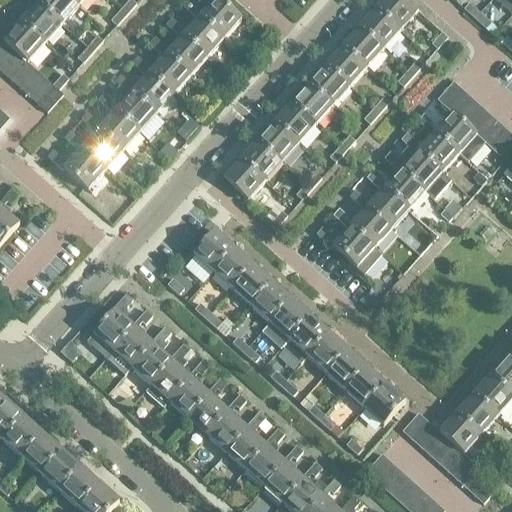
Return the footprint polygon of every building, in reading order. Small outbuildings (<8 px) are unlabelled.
[(69,0),(41,0),(37,5),(62,27),(79,8),(69,0)] [(216,0),(200,0),(194,8),(188,2),(182,9),(197,22),(199,20),(223,41),(241,22),(216,0)] [(402,0),(386,0),(377,12),(401,33),(418,14),(402,0)] [(126,17),(136,6),(130,1),(120,12),(126,17)] [(37,5),(21,24),(45,45),(62,27),(37,5)] [(475,21),(480,16),(469,6),(464,11),(475,21)] [(126,17),(120,12),(111,23),(116,28),(126,17)] [(377,12),(360,30),(384,52),(401,33),(377,12)] [(475,21),(486,31),(491,25),(480,16),(475,21)] [(166,27),(172,32),(178,26),(172,20),(166,27)] [(197,22),(182,39),(207,60),(223,41),(199,20),(197,22)] [(45,45),(21,24),(3,43),(10,49),(19,57),(28,65),(45,45)] [(360,30),(343,49),(367,71),(384,52),(360,30)] [(447,41),(447,40),(441,35),(431,46),(437,52),(447,41)] [(93,55),(103,44),(97,39),(87,50),(93,55)] [(149,46),(155,51),(161,45),(155,39),(149,46)] [(182,39),(165,58),(190,79),(207,60),(182,39)] [(511,54),(511,44),(506,39),(501,45),(511,54)] [(1,41),(0,42),(0,60),(10,49),(3,43),(1,41)] [(10,49),(0,60),(0,73),(3,75),(19,57),(10,49)] [(343,49),(326,68),(350,90),(367,71),(343,49)] [(93,55),(87,50),(77,60),(83,66),(93,55)] [(19,57),(3,75),(11,83),(28,65),(19,57)] [(165,58),(149,76),(173,98),(190,79),(165,58)] [(132,65),(138,71),(144,64),(138,59),(132,65)] [(423,68),(422,67),(417,62),(407,74),(413,79),(423,68)] [(37,73),(28,65),(11,83),(20,91),(37,73)] [(326,68),(309,87),(333,109),(350,90),(326,68)] [(37,73),(20,91),(29,99),(46,81),(37,73)] [(407,74),(398,84),(403,89),(413,79),(407,74)] [(53,87),(55,89),(59,93),(68,82),(62,76),(53,87)] [(149,76),(132,95),(156,117),(173,98),(149,76)] [(115,84),(121,89),(127,83),(121,78),(115,84)] [(46,81),(29,99),(38,107),(55,89),(53,87),(46,81)] [(447,110),(463,92),(454,84),(438,102),(447,110)] [(309,87),(292,106),(316,127),(333,109),(309,87)] [(55,89),(38,107),(46,114),(62,96),(59,93),(55,89)] [(472,100),(463,92),(447,110),(452,115),(456,118),(472,100)] [(132,95),(115,114),(139,136),(156,117),(132,95)] [(98,103),(104,108),(110,102),(104,96),(98,103)] [(389,105),(383,100),(373,111),(379,116),(389,105)] [(456,118),(465,126),(481,108),(472,100),(456,118)] [(292,106),(275,124),(300,146),(316,127),(292,106)] [(481,108),(465,126),(474,134),(490,116),(481,108)] [(373,111),(364,122),(370,127),(379,116),(373,111)] [(0,114),(0,131),(9,121),(0,114)] [(115,114),(98,133),(122,155),(139,136),(115,114)] [(81,122),(87,127),(93,120),(87,115),(81,122)] [(465,126),(456,118),(452,115),(435,134),(460,157),(468,165),(486,145),(483,142),(474,134),(465,126)] [(490,116),(474,134),(483,142),(499,124),(490,116)] [(418,124),(423,129),(429,123),(424,117),(418,124)] [(275,124),(258,143),(283,165),(300,146),(275,124)] [(499,124),(483,142),(486,145),(492,150),(508,132),(499,124)] [(511,135),(508,132),(492,150),(501,159),(511,146),(511,135)] [(98,133),(81,152),(105,174),(122,155),(98,133)] [(64,141),(70,146),(76,140),(70,134),(64,141)] [(460,157),(435,134),(418,153),(443,175),(460,157)] [(401,143),(407,148),(413,141),(407,136),(401,143)] [(345,154),(355,143),(349,138),(339,149),(345,154)] [(258,143),(241,162),(266,184),(283,165),(258,143)] [(339,149),(330,160),(336,165),(345,154),(339,149)] [(105,174),(81,152),(64,172),(88,193),(105,174)] [(47,160),(53,165),(59,158),(53,153),(47,160)] [(443,175),(418,153),(401,172),(426,194),(443,175)] [(384,161),(390,167),(396,160),(390,155),(384,161)] [(266,184),(241,162),(224,182),(248,203),(266,184)] [(426,194),(401,172),(384,191),(409,213),(426,194)] [(372,186),(378,179),(373,174),(366,181),(372,186)] [(311,192),(321,181),(316,175),(305,187),(311,192)] [(475,182),(482,188),(487,182),(480,176),(475,182)] [(305,187),(296,198),(302,203),(311,192),(305,187)] [(409,213),(384,191),(367,210),(392,232),(409,213)] [(11,207),(18,199),(11,193),(4,201),(11,207)] [(355,205),(361,198),(356,193),(350,199),(355,205)] [(0,248),(19,227),(0,210),(0,248)] [(392,232),(367,210),(350,229),(375,251),(392,232)] [(333,218),(339,224),(345,217),(339,212),(333,218)] [(277,230),(287,219),(281,214),(271,225),(277,230)] [(375,251),(350,229),(333,248),(358,270),(375,251)] [(316,237),(322,242),(328,236),(322,230),(316,237)] [(235,251),(216,234),(194,258),(213,276),(235,251)] [(235,251),(213,276),(232,292),(254,268),(235,251)] [(254,268),(232,292),(251,309),(273,285),(254,268)] [(173,281),(168,287),(179,297),(184,291),(173,281)] [(273,285),(251,309),(270,326),(292,302),(273,285)] [(127,296),(121,302),(128,308),(133,302),(127,296)] [(292,302),(270,326),(289,343),(311,319),(292,302)] [(206,322),(211,316),(200,306),(194,312),(206,322)] [(135,330),(115,313),(94,337),(113,355),(135,330)] [(146,313),(140,319),(147,325),(152,319),(146,313)] [(206,322),(216,331),(222,325),(211,316),(206,322)] [(311,319),(289,343),(308,360),(329,336),(311,319)] [(154,347),(135,330),(113,355),(132,371),(154,347)] [(164,330),(159,336),(166,342),(171,336),(164,330)] [(329,336),(308,360),(327,377),(348,353),(329,336)] [(244,356),(249,350),(237,339),(232,345),(244,356)] [(172,364),(154,347),(132,371),(151,388),(172,364)] [(183,347),(178,353),(185,359),(190,353),(183,347)] [(244,356),(254,365),(259,359),(249,350),(244,356)] [(348,353),(327,377),(345,394),(367,370),(348,353)] [(511,361),(508,359),(491,377),(511,395),(511,361)] [(191,381),(172,364),(151,388),(170,405),(191,381)] [(202,364),(197,370),(203,376),(209,370),(202,364)] [(367,370),(345,394),(364,411),(386,386),(367,370)] [(281,390),(287,384),(275,374),(270,380),(281,390)] [(511,395),(491,377),(475,396),(499,418),(511,402),(511,395)] [(210,398),(191,381),(170,405),(188,422),(210,398)] [(221,381),(216,387),(222,393),(228,387),(221,381)] [(281,390),(292,399),(297,393),(287,384),(281,390)] [(386,386),(364,411),(384,428),(405,404),(386,386)] [(475,396),(458,415),(482,437),(499,418),(475,396)] [(226,413),(210,398),(188,422),(207,439),(229,415),(226,413)] [(240,398),(226,413),(229,415),(207,439),(226,456),(248,432),(233,419),(246,404),(240,398)] [(5,403),(0,408),(0,442),(2,444),(24,420),(5,403)] [(319,424),(324,418),(313,407),(307,413),(319,424)] [(259,415),(254,421),(260,427),(266,421),(259,415)] [(419,415),(403,433),(412,442),(428,424),(419,415)] [(482,437),(458,415),(440,434),(446,440),(455,448),(464,456),(482,437)] [(319,424),(329,433),(335,427),(324,418),(319,424)] [(24,420),(2,444),(21,461),(43,437),(24,420)] [(428,424),(412,442),(421,450),(437,432),(428,424)] [(267,449),(248,432),(226,456),(245,473),(267,449)] [(278,432),(272,438),(279,444),(284,438),(278,432)] [(437,432),(421,450),(430,458),(446,440),(440,434),(437,432)] [(43,437),(21,461),(40,478),(62,454),(43,437)] [(446,440),(430,458),(439,466),(455,448),(446,440)] [(346,448),(357,458),(362,452),(351,442),(346,448)] [(455,448),(439,466),(448,474),(464,456),(455,448)] [(285,466),(267,449),(245,473),(264,490),(285,466)] [(296,449),(291,455),(298,461),(303,455),(296,449)] [(62,454),(40,478),(59,495),(80,471),(62,454)] [(383,456),(366,474),(375,483),(392,465),(383,456)] [(464,456),(448,474),(456,482),(473,464),(464,456)] [(473,464),(456,482),(465,490),(482,472),(473,464)] [(315,465),(310,471),(317,477),(322,471),(315,465)] [(392,465),(375,483),(384,491),(401,473),(392,465)] [(304,483),(285,466),(264,490),(283,507),(304,483)] [(489,478),(491,480),(495,484),(504,473),(499,468),(489,478)] [(80,471),(59,495),(78,511),(99,488),(80,471)] [(482,472),(465,490),(474,498),(491,480),(489,478),(482,472)] [(401,473),(384,491),(393,499),(410,481),(401,473)] [(491,480),(474,498),(484,506),(500,488),(495,484),(491,480)] [(410,481),(393,499),(402,507),(418,489),(410,481)] [(0,484),(0,491),(8,499),(13,493),(2,482),(0,484)] [(334,482),(329,488),(335,494),(341,488),(334,482)] [(312,511),(323,500),(304,483),(283,507),(288,511),(312,511)] [(99,488),(78,511),(77,511),(112,511),(119,505),(99,488)] [(418,489),(402,507),(407,511),(413,511),(427,497),(418,489)] [(427,497),(413,511),(429,511),(436,505),(427,497)] [(353,499),(347,505),(354,511),(359,505),(353,499)] [(336,511),(323,500),(312,511),(336,511)]
